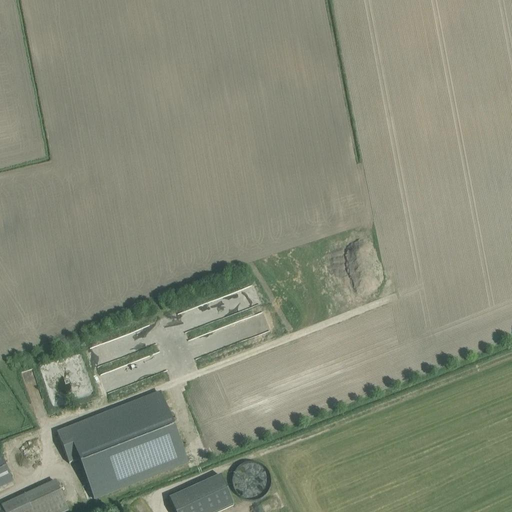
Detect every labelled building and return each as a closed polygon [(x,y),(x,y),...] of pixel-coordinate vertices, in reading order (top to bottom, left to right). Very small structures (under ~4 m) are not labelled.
[(80,461),(95,500),(189,463),(162,395),(59,435),(70,464),(80,461)] [(0,487),(12,482),(0,457),(0,487)] [(258,501),(263,498),(267,493),(270,487),(270,481),(269,475),(265,470),(261,466),(255,464),(248,464),(243,465),(237,469),(234,474),(232,480),(232,487),(235,493),(239,498),(245,501),(252,502),(258,501)] [(169,499),(174,511),(219,511),(234,506),(220,476),(169,499)] [(68,511),(70,511),(56,482),(4,507),(3,504),(0,505),(0,511),(68,511)]
